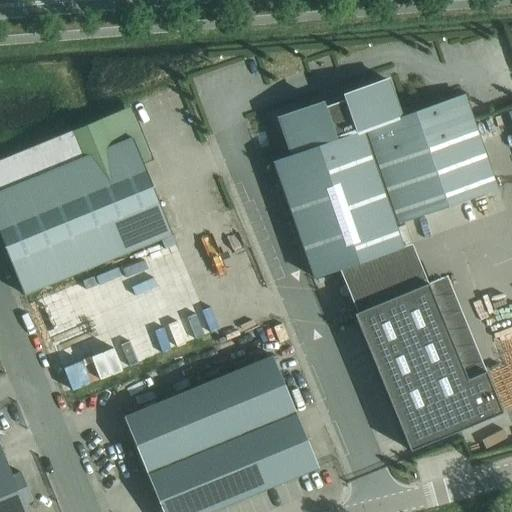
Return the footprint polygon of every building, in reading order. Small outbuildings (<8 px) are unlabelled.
[(289,154),(272,160),(272,161),(313,277),(338,268),(402,245),(395,225),(394,222),(395,222),(495,187),(463,95),(403,116),(389,76),(275,116),(289,154)] [(33,177),(0,190),(0,236),(23,293),(171,233),(132,136),(127,138),(117,114),(23,152),(33,177)] [(356,311),(353,312),(409,450),(502,412),(485,369),(466,377),(427,281),(356,311)] [(272,354),(123,415),(162,511),(207,511),(318,467),(272,354)] [(0,451),(0,511),(24,511),(21,504),(29,500),(17,470),(9,473),(0,451)]
